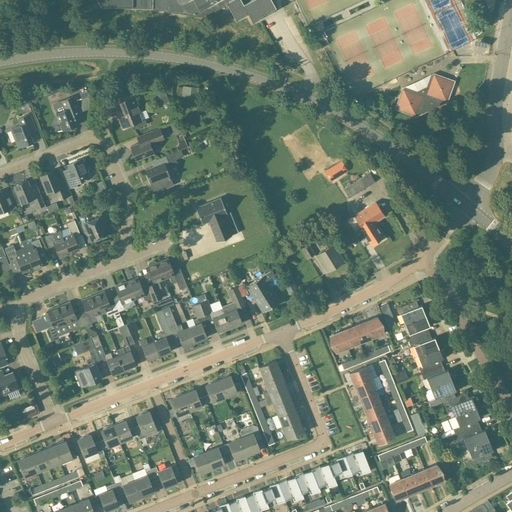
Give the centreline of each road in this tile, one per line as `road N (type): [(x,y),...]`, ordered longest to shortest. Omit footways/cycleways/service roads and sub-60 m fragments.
road 1 (secondary): [(469,207),(361,127),(247,75),(115,52),(0,62)]
road 2 (residential): [(152,511),(320,439),(281,333)]
road 3 (residential): [(53,424),(281,333)]
road 4 (unclassified): [(469,207),(493,164),(511,7)]
road 5 (residential): [(281,333),(370,298),(430,251)]
road 6 (residential): [(511,398),(430,251)]
road 7 (residential): [(118,264),(127,207),(101,141)]
road 8 (residential): [(8,307),(53,424)]
